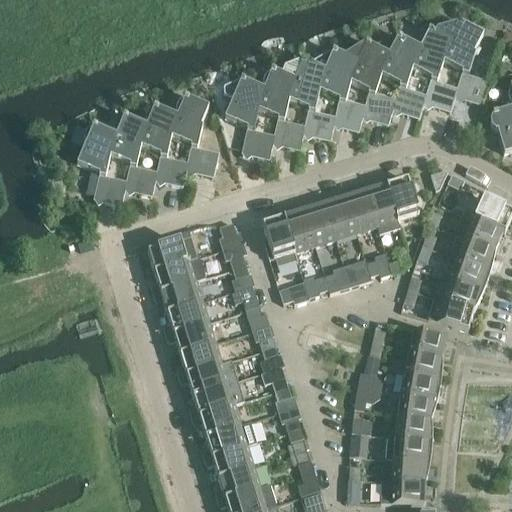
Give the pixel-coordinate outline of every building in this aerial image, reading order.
[(489,86),(468,79),(475,57),(473,56),(483,38),(460,26),(459,28),(458,27),(436,32),(435,36),(451,44),(441,63),(442,64),(441,64),(443,65),(462,75),(457,92),(457,93),(456,96),(457,96),(466,99),(464,104),(481,110),(489,86)] [(437,86),(443,65),(441,64),(442,64),(441,63),(451,44),(435,36),(429,33),(428,35),(426,35),(422,37),(419,43),(419,47),(421,48),(420,51),(410,70),(411,70),(410,71),(412,72),(431,82),(431,83),(426,99),(425,103),(426,103),(434,106),(433,111),(450,117),(457,96),(456,96),(457,93),(457,92),(438,86),(437,86)] [(405,92),(412,72),(410,71),(411,70),(410,70),(420,51),(398,40),(396,42),(395,41),(391,44),(388,49),(388,54),(390,55),(388,58),(389,58),(379,77),(379,78),(381,79),(400,88),(400,89),(395,104),(395,106),(394,110),(395,110),(403,113),(401,118),(419,124),(423,112),(426,103),(425,103),(426,99),(405,92)] [(375,97),(381,79),(379,78),(379,77),(389,58),(388,58),(366,47),(365,49),(363,48),(345,60),(358,65),(348,84),(348,85),(350,86),(369,95),(365,110),(364,113),(363,117),(364,117),(367,118),(372,120),(370,125),(388,130),(394,110),(395,106),(395,104),(375,97)] [(345,104),(350,86),(348,85),(348,84),(358,65),(345,60),(332,55),(331,57),(329,56),(314,65),(305,62),(303,65),(325,74),(317,94),(319,95),(339,103),(335,121),(335,122),(334,125),(335,125),(336,126),(338,126),(343,128),(342,133),(358,137),(364,117),(363,117),(364,113),(365,110),(353,106),(345,104)] [(314,116),(319,95),(317,94),(325,74),(303,65),(302,64),(301,67),(299,66),(294,68),(285,72),(282,78),(292,82),(295,83),(290,95),(286,103),(287,103),(287,104),(288,104),(308,113),(308,114),(304,130),(305,131),(304,134),(304,135),(308,135),(313,137),(312,142),(330,146),(335,125),(334,125),(335,122),(335,121),(314,116)] [(283,126),(288,104),(287,104),(287,103),(286,103),(290,95),(295,83),(292,82),(282,78),(271,74),(270,76),(269,75),(265,78),(264,81),(262,84),(263,86),(263,89),(265,90),(264,93),(260,102),(256,112),(256,113),(258,114),(277,122),(277,123),(273,140),(274,140),(273,144),(274,144),(280,146),(283,146),(283,148),(282,151),(287,152),(300,155),(304,135),(304,134),(305,131),(304,130),(283,126)] [(253,135),(258,114),(256,113),(256,112),(260,102),(264,93),(262,92),(241,83),(240,85),(238,85),(224,91),(224,99),(233,103),(224,122),(247,132),(246,136),(245,139),(242,153),(253,156),(251,160),(255,161),(257,162),(269,165),(274,144),(273,144),(274,140),(273,140),(253,135)] [(178,116),(177,120),(169,139),(170,140),(169,140),(171,141),(191,149),(187,167),(188,167),(187,171),(196,173),(195,178),(213,182),(219,157),(197,152),(203,130),(201,129),(208,110),(185,101),(184,103),(182,103),(178,105),(176,111),(176,116),(178,116)] [(166,162),(171,141),(169,140),(170,140),(169,139),(177,120),(154,110),(153,113),(151,112),(148,115),(147,116),(145,121),(145,123),(146,125),(148,126),(146,129),(147,129),(139,149),(139,150),(140,150),(160,159),(157,176),(157,177),(156,180),(157,180),(166,182),(165,187),(183,191),(187,171),(188,167),(187,167),(166,162)] [(511,111),(498,115),(492,117),(493,120),(492,120),(491,120),(489,124),(491,131),(495,134),(497,133),(501,148),(504,158),(511,155),(511,111)] [(451,116),(448,125),(457,128),(461,119),(451,116)] [(135,172),(140,150),(139,150),(139,149),(147,129),(146,129),(144,128),(123,120),(122,122),(121,121),(117,124),(116,126),(114,130),(115,133),(115,135),(117,135),(116,139),(108,158),(109,159),(108,159),(110,160),(130,168),(130,169),(126,186),(127,186),(127,187),(126,190),(129,190),(136,192),(134,197),(152,201),(157,181),(157,180),(156,180),(157,177),(157,176),(135,172)] [(105,181),(110,160),(108,159),(109,159),(108,158),(116,139),(93,129),(92,131),(90,131),(87,133),(84,139),(85,144),(87,145),(77,168),(100,177),(94,204),(95,199),(105,201),(104,207),(122,211),(126,190),(127,187),(127,186),(126,186),(105,181)] [(430,180),(435,196),(439,195),(447,178),(443,176),(430,180)] [(386,180),(384,181),(397,225),(418,218),(407,183),(393,187),(391,180),(389,180),(386,180)] [(447,189),(460,195),(464,186),(451,180),(447,189)] [(379,191),(365,196),(377,231),(397,225),(384,181),(381,182),(379,183),(377,184),(379,191)] [(345,193),(342,194),(356,238),(377,231),(365,196),(352,200),(350,193),(345,193)] [(338,204),(324,208),(335,244),(356,238),(342,194),(340,195),(338,196),(335,197),(338,204)] [(469,222),(471,223),(471,222),(502,236),(504,237),(511,219),(511,216),(497,209),(499,204),(491,199),(488,205),(479,201),(469,222)] [(304,206),(301,207),(315,251),(335,244),(324,208),(311,213),(309,205),(304,206)] [(297,217),(283,221),(294,257),(315,251),(301,207),(299,208),(297,209),(294,210),(297,217)] [(430,215),(425,228),(434,232),(440,219),(430,215)] [(294,257),(283,221),(262,228),(273,264),(275,263),(277,272),(297,266),(294,257)] [(471,222),(471,223),(463,243),(494,255),(495,255),(502,236),(471,222)] [(236,238),(233,228),(219,232),(222,242),(236,238)] [(426,238),(422,251),(431,254),(436,241),(426,238)] [(463,243),(455,263),(490,276),(492,269),(494,262),(495,255),(494,255),(463,243)] [(147,255),(154,276),(189,265),(183,244),(147,255)] [(431,254),(422,251),(417,264),(427,267),(431,254)] [(397,259),(401,272),(411,269),(407,255),(397,259)] [(385,258),(374,262),(375,266),(366,268),(370,282),(379,279),(380,282),(392,279),(385,258)] [(229,265),(232,274),(246,270),(243,260),(229,265)] [(152,299),(196,285),(205,282),(199,262),(189,265),(154,276),(158,289),(151,292),(151,294),(152,297),(152,299)] [(455,263),(448,284),(483,296),(486,289),(488,282),(490,276),(455,263)] [(370,282),(366,268),(356,271),(360,285),(370,282)] [(246,270),(232,274),(235,284),(249,280),(246,270)] [(334,278),(324,281),(329,295),(338,292),(334,278)] [(329,295),(324,281),(315,284),(319,298),(329,295)] [(411,281),(407,295),(416,298),(420,284),(411,281)] [(448,284),(441,305),(473,314),(474,315),(477,309),(480,302),(483,296),(448,284)] [(162,304),(167,317),(202,306),(196,285),(152,299),(153,301),(154,304),(155,306),(162,304)] [(309,305),(304,287),(288,292),(289,292),(279,295),(283,309),(293,306),(294,309),(309,305)] [(242,306),(245,315),(258,311),(252,291),(231,298),(235,309),(242,306)] [(416,298),(407,295),(403,308),(413,310),(416,298)] [(473,314),(441,305),(432,302),(427,324),(467,335),(474,315),(473,314)] [(164,338),(165,340),(209,327),(202,306),(167,317),(171,331),(164,333),(164,335),(164,338)] [(258,311),(245,315),(248,325),(261,321),(258,311)] [(175,345),(179,358),(215,347),(209,327),(165,340),(166,343),(167,345),(168,347),(175,345)] [(374,334),(371,347),(381,349),(384,336),(374,334)] [(413,334),(408,355),(441,362),(446,342),(413,334)] [(259,346),(262,356),(275,351),(272,342),(259,346)] [(177,379),(178,382),(222,368),(215,347),(179,358),(184,372),(176,374),(177,377),(177,379)] [(369,361),(367,369),(377,371),(378,363),(381,349),(371,347),(369,361)] [(275,351),(262,356),(265,365),(278,361),(275,351)] [(408,355),(404,377),(441,383),(441,376),(441,369),(441,362),(408,355)] [(188,386),(192,400),(228,389),(222,368),(178,382),(179,384),(180,386),(181,389),(188,386)] [(365,379),(362,393),(372,394),(375,381),(377,371),(367,369),(365,379)] [(272,387),(275,397),(288,393),(282,372),(261,379),(264,390),(272,387)] [(404,377),(400,399),(437,404),(438,397),(440,390),(441,383),(404,377)] [(190,420),(190,423),(234,409),(228,389),(192,400),(196,413),(189,415),(189,418),(190,420)] [(288,393),(275,397),(278,406),(291,402),(288,393)] [(372,394),(362,393),(360,406),(370,408),(372,394)] [(400,399),(397,420),(431,425),(433,418),(435,411),(437,404),(400,399)] [(201,428),(205,441),(241,430),(234,409),(190,423),(191,425),(192,428),(194,430),(201,428)] [(397,420),(394,442),(431,446),(432,439),(431,432),(431,425),(397,420)] [(284,428),(288,438),(301,434),(298,424),(284,428)] [(357,425),(356,439),(366,440),(367,426),(357,425)] [(203,462),(203,464),(247,450),(241,430),(205,441),(209,454),(202,457),(202,459),(203,462)] [(301,434),(288,438),(290,447),(304,443),(301,434)] [(351,441),(350,452),(349,461),(364,463),(366,440),(356,439),(356,442),(351,441)] [(387,442),(385,463),(429,467),(430,460),(431,453),(431,446),(394,442),(387,442)] [(214,469),(218,482),(254,471),(247,450),(203,464),(204,467),(205,469),(207,471),(214,469)] [(378,485),(381,485),(425,488),(427,481),(428,474),(429,467),(385,463),(380,463),(378,485)] [(297,470),(300,479),(314,475),(311,465),(297,470)] [(216,503),(216,505),(260,492),(254,471),(218,482),(222,496),(215,498),(215,500),(216,503)] [(349,471),(348,485),(358,485),(359,471),(349,471)] [(314,475),(300,479),(307,500),(320,495),(314,475)] [(358,485),(348,485),(348,498),(358,499),(358,485)] [(425,488),(381,485),(380,508),(424,509),(425,488)] [(219,511),(227,510),(227,511),(266,511),(260,492),(216,505),(217,508),(218,510),(219,511)] [(325,511),(320,496),(301,502),(303,511),(325,511)]
